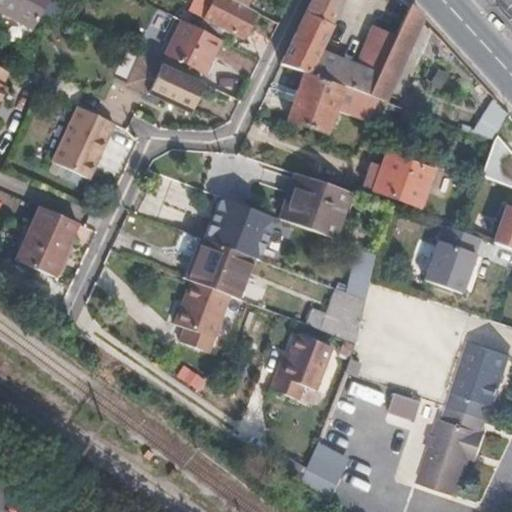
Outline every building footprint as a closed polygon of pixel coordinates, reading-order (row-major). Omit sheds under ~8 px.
[(0,0),(0,15),(31,32),(42,12),(48,0),(0,0)] [(238,36),(251,12),(239,5),(230,0),(212,0),(197,28),(217,39),(227,44),(232,34),(238,36)] [(323,25),(335,0),(308,0),(276,65),(298,73),(336,87),(362,95),(372,75),(381,57),(390,39),(379,33),(360,70),(314,53),(327,26),(323,25)] [(379,102),(419,20),(406,6),(390,39),(381,57),(372,75),(362,95),(379,102)] [(143,8),(138,23),(150,27),(155,12),(143,8)] [(200,69),(217,39),(197,28),(182,20),(165,51),(200,69)] [(199,84),(137,53),(123,81),(184,112),(199,84)] [(32,83),(36,74),(27,70),(23,79),(32,83)] [(328,110),(336,87),(298,73),(290,97),(328,110)] [(320,133),(328,110),(290,97),(282,121),(320,133)] [(489,139),(506,112),(490,101),(472,128),(489,139)] [(83,179),(110,122),(78,108),(74,106),(46,162),(83,179)] [(415,208),(428,172),(381,155),(368,191),(415,208)] [(331,240),(349,194),(295,175),(279,220),(331,240)] [(245,247),(257,216),(213,199),(202,229),(245,247)] [(50,277),(74,225),(33,207),(10,259),(50,277)] [(511,251),(511,211),(501,208),(488,244),(511,251)] [(462,270),(473,238),(436,226),(425,259),(462,270)] [(231,298),(246,258),(197,239),(182,279),(183,280),(222,295),(231,298)] [(279,271),(284,257),(259,247),(253,261),(279,271)] [(355,300),(369,254),(361,251),(346,296),(355,300)] [(417,279),(450,290),(454,292),(462,270),(425,259),(417,279)] [(201,351),(222,295),(183,280),(167,323),(177,328),(176,330),(200,340),(197,350),(201,351)] [(342,341),(355,300),(346,296),(321,287),(312,311),(297,305),(291,321),(342,341)] [(197,350),(200,340),(176,330),(172,341),(197,350)] [(305,389),(320,346),(288,333),(281,352),(276,350),(263,388),(292,399),(297,385),(305,389)] [(488,404),(503,355),(464,342),(448,391),(488,404)] [(488,404),(448,391),(439,420),(479,433),(488,404)] [(414,422),(420,401),(393,394),(387,414),(414,422)] [(422,445),(426,446),(414,482),(453,495),(464,459),(473,462),(482,434),(479,433),(439,420),(434,419),(429,435),(426,434),(422,445)] [(301,478),(333,492),(348,457),(316,443),(301,478)]
